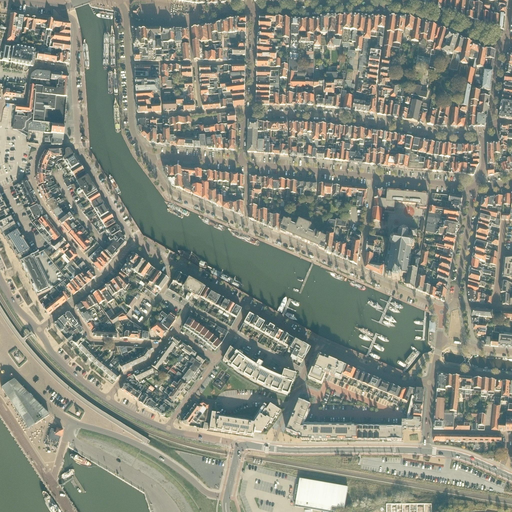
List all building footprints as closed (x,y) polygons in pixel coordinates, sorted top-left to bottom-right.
[(467,18),(474,21),(475,4),(476,1),(475,0),(468,0),(468,3),(467,18)] [(498,4),(495,3),(494,11),(494,13),(495,13),(500,13),(500,8),(506,9),(507,5),(498,4)] [(475,4),(474,21),(481,24),(483,5),(475,4)] [(19,44),(19,42),(21,36),(21,32),(23,17),(17,16),(11,15),(9,28),(8,35),(7,41),(14,42),(14,43),(19,44)] [(26,30),(29,30),(31,18),(24,17),(23,29),(22,29),(22,34),(26,34),(26,30)] [(260,22),(259,28),(271,29),(276,29),(276,23),(266,23),(267,17),(262,17),(260,17),(260,22)] [(336,17),(329,18),(328,33),(327,48),(334,49),(334,48),(334,40),(334,36),(330,36),(330,33),(335,33),(336,17)] [(343,29),(344,17),(336,17),(335,33),(335,36),(342,37),(343,29)] [(352,17),(345,17),(343,30),(350,31),(352,17)] [(359,17),(352,17),(350,31),(356,32),(354,32),(353,34),(352,43),(356,43),(357,37),(357,34),(359,17)] [(361,37),(357,37),(356,43),(355,51),(361,52),(362,52),(363,40),(365,17),(359,17),(357,34),(361,34),(361,37)] [(362,73),(363,69),(366,70),(366,68),(367,61),(368,56),(369,51),(370,41),(371,41),(371,37),(371,34),(373,17),(365,17),(363,40),(362,52),(361,52),(358,72),(362,73)] [(379,24),(379,18),(373,17),(371,34),(371,37),(378,38),(377,47),(380,47),(382,47),(383,38),(384,34),(378,34),(379,29),(378,29),(378,27),(379,24)] [(29,30),(29,31),(35,32),(34,35),(40,36),(38,42),(43,43),(45,35),(45,32),(35,30),(36,25),(37,19),(31,18),(29,30)] [(281,41),(281,46),(289,46),(290,19),(284,18),(282,38),(281,41)] [(321,25),(321,19),(315,20),(314,47),(321,47),(321,27),(321,44),(327,44),(327,35),(328,31),(329,18),(322,19),(321,25)] [(384,28),(386,18),(380,18),(379,23),(378,27),(378,29),(379,29),(378,34),(384,34),(384,28)] [(390,18),(382,66),(389,67),(390,63),(390,60),(392,52),(397,18),(390,18)] [(404,34),(406,18),(397,18),(392,52),(398,52),(398,49),(399,49),(400,45),(401,45),(403,34),(404,34)] [(415,20),(407,18),(406,30),(403,45),(406,46),(407,37),(409,36),(409,34),(408,32),(408,31),(413,32),(415,20)] [(46,29),(47,20),(37,19),(36,25),(40,26),(40,28),(46,29)] [(239,19),(233,20),(228,21),(229,50),(233,50),(246,50),(246,44),(246,34),(239,34),(239,28),(239,24),(239,19)] [(52,32),(54,21),(48,20),(46,31),(43,46),(45,47),(49,48),(50,41),(51,37),(52,32)] [(299,20),(292,20),(292,26),(291,36),(291,42),(290,49),(290,58),(289,65),(289,72),(297,72),(298,68),(298,63),(298,59),(299,58),(299,43),(300,20),(299,20)] [(314,52),(314,38),(311,38),(311,37),(310,35),(307,35),(306,35),(306,20),(300,20),(299,43),(307,44),(307,52),(311,52),(314,52)] [(419,42),(422,22),(415,20),(413,32),(411,41),(419,42)] [(62,22),(54,21),(52,32),(55,33),(56,28),(61,29),(62,22)] [(228,21),(221,23),(222,43),(219,43),(219,46),(216,46),(216,50),(223,50),(225,50),(227,50),(229,50),(228,21)] [(60,34),(70,35),(70,23),(62,22),(61,29),(60,34)] [(430,25),(423,22),(419,45),(416,68),(428,70),(429,68),(430,59),(424,58),(424,55),(425,53),(425,54),(426,48),(428,38),(430,25)] [(437,27),(431,25),(429,39),(428,43),(427,48),(426,48),(425,54),(425,53),(424,55),(424,58),(430,59),(431,55),(431,52),(434,44),(437,27)] [(209,47),(208,37),(206,27),(199,28),(201,47),(205,47),(209,47)] [(439,36),(441,29),(437,27),(434,44),(431,52),(435,53),(436,51),(435,51),(437,45),(439,36)] [(199,28),(192,29),(194,61),(200,61),(200,53),(200,48),(201,47),(199,28)] [(443,46),(445,40),(447,32),(441,29),(439,36),(437,45),(435,51),(436,51),(435,53),(431,52),(431,55),(430,59),(429,68),(438,70),(441,52),(443,46)] [(142,61),(149,61),(148,45),(145,45),(142,46),(141,30),(133,30),(134,46),(135,54),(142,54),(142,61)] [(147,30),(148,41),(148,45),(149,61),(156,61),(163,61),(162,42),(161,30),(147,30)] [(162,42),(163,61),(169,61),(168,52),(170,52),(176,52),(176,51),(175,30),(174,30),(161,30),(162,42)] [(183,50),(183,45),(181,30),(176,30),(175,30),(176,51),(183,50)] [(183,45),(189,45),(188,30),(181,30),(183,45)] [(447,32),(445,40),(448,41),(447,45),(446,45),(443,46),(441,52),(453,55),(459,37),(448,32),(447,32)] [(51,37),(50,41),(54,41),(70,43),(70,36),(70,35),(60,34),(55,34),(54,38),(51,37)] [(464,40),(459,37),(453,55),(451,62),(452,62),(450,70),(458,71),(464,40)] [(258,39),(258,45),(269,46),(272,46),(274,48),(280,48),(281,48),(281,46),(281,41),(258,39)] [(49,48),(51,48),(54,49),(61,51),(64,51),(70,51),(70,43),(54,41),(50,41),(49,48)] [(461,104),(461,107),(460,110),(460,111),(461,111),(461,114),(466,115),(466,113),(467,108),(468,104),(471,85),(474,75),(476,64),(480,47),(465,41),(460,64),(466,65),(466,67),(465,67),(462,87),(464,87),(461,103),(461,104)] [(12,50),(10,50),(1,48),(0,56),(0,61),(33,67),(36,54),(34,54),(35,51),(13,46),(12,50)] [(45,49),(45,47),(43,46),(41,46),(40,53),(38,53),(37,59),(43,60),(45,54),(45,49)] [(481,48),(477,67),(484,69),(485,66),(487,49),(481,48)] [(487,49),(485,66),(484,71),(493,72),(494,60),(495,51),(487,49)] [(229,61),(234,61),(234,56),(245,56),(246,51),(233,50),(229,50),(229,61)] [(379,53),(380,50),(378,50),(375,50),(374,52),(371,51),(369,51),(368,56),(378,58),(379,53)] [(170,53),(170,52),(168,52),(169,61),(177,61),(176,58),(176,53),(170,53)] [(271,59),(257,59),(257,67),(269,67),(269,62),(273,62),(276,62),(276,67),(281,67),(281,62),(281,59),(280,59),(277,59),(271,59)] [(378,62),(367,61),(366,68),(369,68),(379,69),(379,67),(377,67),(378,62)] [(381,73),(388,74),(389,72),(390,72),(391,71),(392,68),(393,68),(394,64),(390,63),(389,67),(382,67),(381,71),(381,73)] [(136,73),(145,73),(145,66),(140,66),(140,65),(135,65),(136,73)] [(229,66),(228,66),(224,66),(224,71),(220,71),(220,66),(217,67),(212,67),(212,72),(217,72),(217,71),(220,71),(220,74),(228,73),(245,73),(245,66),(243,66),(243,65),(242,65),(242,66),(236,66),(235,66),(231,66),(230,66),(229,66)] [(335,70),(332,70),(332,67),(327,66),(326,81),(325,81),(325,83),(334,83),(334,81),(337,81),(337,74),(338,71),(335,70)] [(289,76),(288,87),(287,88),(290,88),(294,89),(297,89),(297,94),(296,105),(302,105),(303,88),(305,88),(305,85),(314,88),(314,82),(313,82),(313,69),(298,68),(297,72),(289,72),(289,76)] [(491,92),(493,72),(484,71),(481,90),(491,92)] [(57,86),(57,89),(60,89),(61,87),(63,87),(64,85),(68,86),(68,82),(69,75),(52,73),(51,80),(58,81),(58,87),(57,86)] [(377,85),(378,75),(366,73),(365,77),(368,78),(368,79),(372,80),(371,84),(377,85)] [(391,83),(393,83),(393,80),(391,79),(391,74),(388,74),(381,73),(381,74),(381,78),(386,79),(386,80),(386,82),(391,83)] [(163,86),(166,86),(166,89),(172,88),(172,82),(169,82),(169,78),(162,78),(163,86)] [(245,85),(245,79),(233,81),(233,84),(231,85),(231,83),(220,84),(221,88),(222,88),(245,85)] [(391,83),(386,82),(386,80),(380,79),(380,86),(380,87),(382,87),(387,88),(388,84),(391,84),(391,83)] [(160,80),(135,80),(135,93),(154,92),(154,99),(161,98),(160,80)] [(334,104),(333,108),(340,109),(341,96),(342,89),(344,82),(337,81),(334,81),(334,83),(334,94),(328,94),(328,97),(328,101),(325,101),(325,107),(328,108),(333,108),(333,104),(334,104)] [(343,92),(341,109),(350,110),(354,92),(350,92),(352,82),(346,82),(345,81),(344,91),(347,91),(346,92),(343,92)] [(334,83),(325,83),(324,83),(324,86),(324,94),(326,94),(326,97),(328,97),(328,94),(334,94),(334,83)] [(372,97),(376,97),(376,91),(377,86),(370,85),(364,84),(363,86),(363,90),(369,91),(368,96),(372,97)] [(68,86),(64,85),(63,87),(61,87),(60,89),(57,89),(43,87),(36,86),(35,93),(34,113),(32,113),(27,112),(27,113),(27,118),(25,117),(21,117),(17,116),(15,116),(14,116),(12,130),(16,131),(27,138),(28,132),(44,133),(45,124),(64,126),(66,98),(67,98),(67,90),(68,86)] [(233,92),(245,91),(245,85),(222,88),(223,93),(230,93),(230,91),(233,91),(233,92)] [(390,98),(395,98),(394,103),(394,107),(392,117),(398,119),(401,100),(403,98),(402,97),(397,97),(399,86),(392,85),(392,88),(387,88),(382,87),(380,87),(379,91),(385,92),(385,94),(391,94),(390,96),(390,98)] [(406,99),(411,100),(409,105),(406,120),(418,123),(423,98),(426,99),(427,93),(421,92),(422,87),(413,85),(412,93),(403,91),(402,97),(405,98),(406,99)] [(473,87),(472,90),(472,95),(471,101),(478,102),(479,102),(479,97),(480,96),(480,92),(480,90),(481,88),(473,87)] [(478,115),(487,116),(488,107),(490,97),(491,92),(481,90),(480,90),(480,92),(480,96),(481,96),(480,103),(478,115)] [(379,97),(379,99),(379,103),(384,104),(385,98),(390,98),(390,96),(391,94),(385,94),(385,92),(379,91),(379,97)] [(219,101),(220,101),(245,98),(245,92),(231,93),(218,94),(219,101)] [(273,106),(279,106),(279,94),(274,94),(273,96),(271,95),(271,98),(273,98),(273,101),(270,100),(270,101),(256,100),(256,107),(262,107),(262,106),(273,106)] [(287,106),(292,105),(296,105),(297,94),(293,94),(287,94),(287,106)] [(317,97),(316,107),(325,107),(325,101),(322,101),(323,94),(319,94),(319,97),(317,97)] [(220,101),(219,101),(215,101),(215,103),(209,104),(208,95),(202,96),(203,110),(221,109),(220,101)] [(161,98),(154,99),(137,100),(137,106),(152,106),(157,105),(157,102),(161,102),(161,98)] [(245,99),(245,98),(220,101),(221,109),(229,108),(228,104),(233,104),(234,107),(244,106),(245,99)] [(438,112),(439,106),(438,106),(439,101),(432,100),(430,111),(428,118),(427,125),(434,126),(437,112),(438,112)] [(187,105),(184,105),(184,111),(195,111),(194,102),(192,102),(192,101),(190,101),(190,102),(187,102),(187,105)] [(500,119),(511,120),(511,103),(502,101),(502,102),(500,119)] [(441,127),(447,127),(451,102),(447,102),(446,107),(443,107),(439,106),(438,112),(437,112),(434,126),(441,127)] [(152,113),(152,106),(137,106),(138,114),(152,113)] [(402,109),(402,114),(400,119),(406,120),(408,110),(409,108),(406,107),(405,108),(405,110),(402,109)] [(477,108),(471,107),(471,108),(469,127),(475,127),(476,119),(477,108)] [(461,114),(461,111),(460,111),(460,110),(453,109),(451,127),(457,127),(458,116),(460,116),(461,114)] [(418,123),(424,124),(427,111),(422,110),(422,113),(420,112),(418,123)] [(228,122),(236,121),(235,113),(217,115),(218,123),(222,123),(221,118),(228,117),(228,122)] [(487,116),(478,115),(477,120),(476,119),(475,127),(477,127),(485,127),(486,125),(487,116)] [(458,116),(457,127),(464,127),(465,117),(460,116),(458,116)] [(177,131),(177,132),(181,132),(181,125),(186,124),(186,118),(176,119),(176,124),(177,131)] [(138,127),(147,127),(147,126),(146,120),(146,119),(138,119),(138,127)] [(151,120),(148,120),(146,120),(147,126),(151,126),(151,127),(153,128),(153,126),(157,126),(157,125),(157,119),(151,120)] [(252,122),(249,122),(248,131),(258,131),(258,122),(256,122),(256,121),(252,121),(252,122)] [(230,132),(236,132),(235,123),(227,124),(228,131),(230,131),(230,132)] [(279,123),(270,123),(270,131),(279,131),(279,123)] [(288,130),(287,123),(279,123),(279,131),(279,132),(283,132),(283,136),(288,136),(287,130),(288,130)] [(297,123),(289,123),(290,138),(295,138),(295,133),(298,133),(297,123)] [(45,124),(44,133),(49,134),(53,134),(62,135),(63,136),(65,126),(64,126),(45,124)] [(196,134),(197,134),(199,133),(201,148),(207,149),(205,127),(204,125),(195,126),(196,134)] [(511,130),(511,126),(509,126),(501,126),(500,131),(508,132),(508,135),(511,134),(511,132),(510,132),(510,130),(511,130)] [(213,149),(212,138),(211,138),(210,133),(211,133),(210,127),(205,127),(207,149),(213,149)] [(343,162),(348,162),(348,160),(349,160),(350,151),(350,146),(352,128),(347,128),(346,137),(346,139),(345,144),(344,153),(343,162)] [(364,135),(365,130),(358,129),(356,142),(356,145),(364,146),(365,135),(364,135)] [(143,132),(141,135),(150,143),(151,134),(147,131),(144,130),(143,132)] [(258,131),(248,131),(248,153),(257,153),(258,143),(258,131)] [(199,133),(197,134),(197,137),(194,137),(194,136),(194,134),(192,134),(192,138),(193,139),(194,148),(200,148),(201,148),(199,133)] [(398,142),(399,136),(392,134),(391,142),(390,145),(393,145),(393,141),(398,142)] [(404,145),(405,137),(399,136),(398,146),(398,148),(400,148),(399,153),(397,153),(396,157),(405,159),(406,154),(405,153),(406,150),(404,150),(405,145),(404,145)] [(177,146),(185,147),(185,138),(177,137),(177,146)] [(185,138),(185,147),(194,148),(193,139),(192,138),(185,138)] [(290,156),(297,157),(297,147),(294,147),(294,145),(293,145),(293,139),(290,138),(288,138),(289,147),(290,156)] [(409,159),(413,139),(406,138),(405,145),(404,150),(406,150),(405,153),(406,154),(405,159),(409,159)] [(414,154),(414,156),(418,156),(418,153),(419,153),(421,141),(414,139),(411,154),(414,154)] [(276,144),(276,141),(270,141),(270,146),(271,146),(270,154),(280,155),(280,145),(277,143),(276,144)] [(284,146),(284,143),(284,141),(280,141),(280,145),(280,155),(289,156),(288,146),(284,146)] [(429,142),(421,141),(419,153),(418,153),(418,156),(417,158),(425,159),(425,158),(426,155),(429,142)] [(433,156),(435,143),(429,142),(426,155),(431,156),(431,158),(432,158),(433,156)] [(305,151),(305,157),(312,158),(312,148),(308,147),(308,148),(307,148),(307,146),(306,146),(306,144),(304,144),(303,146),(304,146),(304,150),(305,151)] [(446,145),(441,144),(439,157),(435,156),(435,161),(438,162),(444,163),(444,158),(445,158),(446,145)] [(363,164),(370,165),(371,156),(371,151),(372,151),(372,148),(367,148),(367,155),(363,155),(363,164)] [(73,156),(69,149),(65,149),(65,157),(63,159),(64,162),(73,156)] [(42,155),(50,159),(51,157),(54,160),(55,158),(56,158),(45,150),(45,151),(42,155)] [(395,167),(396,157),(397,153),(397,152),(396,156),(390,155),(389,155),(388,167),(395,167)] [(360,153),(360,156),(359,153),(356,153),(356,154),(355,163),(363,164),(363,155),(364,153),(360,153)] [(411,154),(408,169),(423,170),(424,165),(425,159),(417,158),(418,156),(414,156),(414,154),(411,154)] [(49,161),(50,159),(42,155),(40,159),(40,160),(53,165),(54,163),(53,163),(49,161)] [(73,156),(64,162),(67,167),(77,161),(74,155),(73,156)] [(401,168),(407,170),(409,159),(405,159),(396,157),(395,167),(401,168)] [(430,171),(432,160),(432,159),(429,159),(425,158),(425,159),(424,165),(423,170),(430,171)] [(501,165),(503,172),(510,171),(506,159),(506,158),(503,158),(504,164),(501,165)] [(476,169),(479,164),(473,164),(473,163),(471,163),(470,160),(468,160),(468,168),(469,168),(469,169),(476,169)] [(77,161),(67,167),(70,172),(80,166),(77,161)] [(80,166),(70,172),(74,177),(83,171),(80,166)] [(175,168),(175,177),(175,178),(183,178),(183,176),(182,169),(175,168)] [(83,171),(74,177),(77,182),(87,176),(83,171)] [(87,176),(77,182),(76,183),(80,190),(76,193),(78,195),(82,192),(86,200),(87,199),(97,193),(87,176)] [(183,176),(183,178),(184,191),(193,195),(193,187),(191,186),(190,176),(189,176),(183,176)] [(176,188),(175,178),(175,177),(173,177),(173,178),(168,179),(172,186),(173,187),(176,188)] [(184,191),(183,178),(175,178),(176,188),(184,191)] [(21,191),(29,188),(26,182),(18,186),(21,191)] [(41,192),(48,189),(47,187),(52,185),(51,183),(39,188),(41,192)] [(202,199),(202,183),(196,183),(196,187),(193,187),(193,195),(202,199)] [(333,191),(332,199),(334,199),(334,197),(337,198),(337,200),(338,200),(338,199),(339,198),(340,186),(334,186),(333,191)] [(43,197),(50,193),(49,191),(54,189),(53,187),(48,189),(41,192),(43,197)] [(351,196),(356,197),(358,197),(358,188),(347,187),(346,194),(346,197),(349,197),(351,197),(351,196)] [(31,193),(29,188),(21,191),(23,197),(31,193)] [(358,188),(358,197),(358,198),(366,199),(367,194),(367,189),(363,188),(358,188)] [(427,209),(429,196),(382,191),(382,190),(376,189),(371,221),(373,222),(372,224),(379,225),(379,222),(380,223),(380,222),(388,223),(388,213),(394,214),(395,203),(417,205),(417,210),(417,208),(427,209)] [(50,193),(43,197),(45,202),(53,198),(51,196),(57,193),(56,190),(52,192),(50,193)] [(258,195),(250,192),(250,197),(250,201),(249,201),(249,207),(250,207),(250,206),(253,206),(254,206),(254,198),(258,198),(258,195)] [(34,198),(31,193),(23,197),(26,202),(34,198)] [(97,193),(87,199),(90,205),(100,199),(97,193)] [(7,215),(9,214),(0,195),(0,227),(1,227),(2,229),(0,230),(2,234),(15,227),(11,218),(9,220),(7,215)] [(511,200),(511,195),(504,196),(504,197),(503,205),(509,206),(509,208),(511,208),(511,206),(510,205),(511,200)] [(452,203),(461,204),(462,204),(463,198),(450,196),(449,199),(442,198),(442,202),(449,203),(452,203)] [(494,203),(494,209),(496,209),(501,210),(503,197),(495,198),(494,203)] [(29,208),(37,204),(34,198),(26,202),(29,208)] [(356,207),(359,207),(365,208),(366,199),(358,198),(357,198),(356,207)] [(494,198),(489,198),(488,209),(487,210),(496,212),(496,209),(494,209),(494,203),(493,203),(494,198)] [(46,203),(49,208),(56,203),(60,201),(59,199),(55,201),(54,199),(46,203)] [(100,199),(90,205),(93,210),(103,204),(100,199)] [(60,201),(56,203),(49,208),(52,212),(59,208),(58,205),(63,202),(62,200),(60,201)] [(32,214),(40,209),(37,204),(29,208),(32,214)] [(103,204),(93,210),(97,215),(107,209),(103,204)] [(250,206),(250,207),(250,216),(249,219),(255,221),(255,214),(257,214),(258,210),(257,210),(258,206),(254,206),(253,206),(250,206)] [(450,211),(450,209),(445,208),(435,207),(435,208),(430,207),(429,214),(434,215),(439,215),(440,215),(442,216),(450,217),(454,218),(459,218),(460,212),(457,212),(452,211),(450,211)] [(62,212),(66,210),(65,209),(62,211),(59,208),(52,212),(55,217),(62,212)] [(487,210),(488,209),(481,208),(480,214),(491,217),(491,218),(500,220),(501,210),(496,209),(496,212),(487,210)] [(44,215),(40,209),(32,214),(34,220),(44,215)] [(107,209),(97,215),(100,220),(110,214),(107,209)] [(281,209),(281,211),(280,230),(280,232),(286,235),(287,233),(293,236),(293,237),(295,238),(295,237),(302,240),(302,241),(304,242),(304,241),(319,247),(319,249),(325,251),(326,245),(327,238),(326,238),(319,234),(319,233),(316,232),(315,233),(314,232),(313,235),(309,233),(312,225),(299,220),(296,227),(291,225),(292,223),(292,221),(289,220),(288,221),(285,220),(285,218),(287,218),(287,217),(288,217),(288,213),(287,213),(287,209),(281,209)] [(62,212),(55,217),(58,222),(65,217),(69,214),(68,212),(67,210),(66,210),(62,212)] [(69,214),(65,217),(58,222),(61,226),(69,220),(70,221),(73,218),(70,214),(69,214)] [(110,214),(100,220),(103,225),(113,219),(110,214)] [(456,238),(458,225),(446,223),(441,222),(442,219),(442,216),(429,214),(426,230),(426,233),(442,236),(443,235),(456,238)] [(500,229),(500,227),(500,220),(491,218),(491,217),(480,214),(478,227),(488,230),(489,227),(491,227),(495,228),(500,229)] [(38,228),(47,220),(44,216),(38,221),(37,220),(33,223),(34,224),(38,222),(40,224),(37,226),(38,228)] [(458,225),(459,218),(454,218),(450,217),(442,216),(442,219),(445,219),(445,218),(447,219),(446,223),(458,225)] [(113,219),(103,225),(106,231),(116,225),(113,219)] [(44,230),(51,225),(47,220),(38,228),(40,229),(42,227),(44,230)] [(61,226),(64,230),(72,224),(70,221),(69,220),(61,226)] [(335,229),(335,226),(336,221),(329,220),(328,223),(328,226),(327,229),(328,229),(326,233),(327,234),(326,238),(327,238),(326,245),(325,251),(328,253),(332,254),(333,243),(334,237),(335,229)] [(72,224),(64,230),(68,234),(72,230),(76,227),(73,224),(72,224)] [(42,236),(43,237),(45,236),(48,234),(54,229),(51,225),(44,230),(46,232),(42,236)] [(113,258),(123,247),(126,243),(121,234),(121,233),(116,225),(106,231),(105,231),(110,238),(108,239),(110,242),(112,241),(112,242),(106,250),(104,252),(112,260),(113,258)] [(337,226),(335,226),(333,243),(334,243),(332,254),(338,257),(340,243),(335,243),(336,239),(337,239),(338,239),(339,230),(336,229),(337,226)] [(393,226),(391,233),(390,239),(390,242),(392,245),(388,266),(386,265),(385,271),(387,271),(387,272),(388,272),(387,272),(386,273),(387,273),(387,275),(386,275),(386,276),(387,276),(388,277),(387,278),(388,278),(390,278),(391,279),(392,278),(391,278),(393,277),(393,279),(392,279),(392,280),(393,280),(392,280),(393,280),(399,281),(400,281),(401,280),(400,280),(400,277),(402,277),(403,276),(403,275),(402,274),(406,275),(407,275),(407,279),(405,279),(403,281),(404,284),(406,285),(406,286),(414,290),(420,259),(414,259),(413,265),(409,264),(412,248),(414,246),(415,242),(412,239),(413,236),(416,237),(417,230),(410,229),(410,230),(409,234),(408,232),(407,230),(406,229),(403,229),(400,230),(399,232),(399,230),(399,227),(393,226)] [(15,227),(2,234),(3,235),(4,234),(6,238),(5,239),(8,244),(10,243),(12,247),(11,248),(12,249),(13,248),(15,252),(14,253),(17,258),(18,257),(21,261),(20,262),(33,256),(15,227)] [(68,235),(72,239),(83,229),(81,227),(80,228),(77,230),(78,231),(77,232),(75,230),(74,230),(68,235)] [(496,239),(499,240),(499,237),(499,233),(495,232),(489,231),(488,230),(478,227),(477,234),(487,237),(489,232),(490,233),(490,234),(497,236),(496,239)] [(47,241),(57,233),(54,229),(48,234),(49,236),(47,238),(45,236),(43,237),(47,241)] [(76,243),(82,238),(80,236),(82,234),(82,235),(85,233),(84,232),(85,231),(83,229),(72,239),(76,243)] [(351,234),(348,233),(348,235),(360,241),(361,236),(352,232),(351,234)] [(61,237),(57,233),(47,241),(49,244),(50,243),(50,242),(52,240),(54,242),(61,237)] [(498,246),(499,240),(496,239),(493,238),(492,243),(486,241),(487,237),(477,234),(476,240),(498,246)] [(84,241),(82,238),(76,243),(80,248),(90,239),(91,238),(89,236),(85,238),(86,239),(84,241)] [(347,238),(347,245),(350,246),(349,252),(346,252),(345,260),(350,262),(354,239),(348,236),(347,238)] [(438,238),(437,241),(454,245),(456,239),(444,236),(443,240),(441,239),(441,238),(438,238)] [(56,251),(65,242),(61,238),(51,246),(56,251)] [(344,260),(345,260),(346,252),(347,245),(347,238),(344,238),(344,244),(340,243),(338,257),(344,260)] [(90,239),(80,248),(83,252),(85,253),(90,248),(89,247),(87,244),(89,243),(90,243),(92,241),(90,240),(90,239)] [(354,239),(350,262),(357,265),(360,242),(354,239)] [(493,252),(492,258),(497,260),(498,253),(498,246),(476,240),(475,247),(486,250),(487,247),(494,249),(493,252)] [(56,255),(56,254),(60,251),(62,254),(70,247),(66,243),(55,253),(56,255)] [(440,243),(440,245),(437,244),(437,245),(435,244),(434,247),(437,247),(438,248),(453,252),(454,246),(446,244),(440,243)] [(491,258),(492,258),(493,252),(486,250),(475,247),(474,252),(483,255),(485,255),(485,253),(489,255),(492,255),(491,258)] [(107,264),(112,260),(104,252),(100,248),(96,251),(98,253),(100,251),(101,253),(102,255),(100,256),(107,264)] [(453,252),(438,248),(438,250),(444,252),(443,256),(452,259),(453,252)] [(69,262),(77,256),(71,249),(64,255),(66,257),(66,258),(69,262)] [(374,255),(367,254),(365,268),(383,276),(385,262),(382,262),(382,266),(378,265),(380,252),(376,251),(376,252),(374,252),(374,255)] [(96,260),(104,268),(107,264),(100,256),(96,252),(95,254),(98,257),(99,258),(97,260),(96,260)] [(490,261),(491,258),(487,257),(473,253),(473,259),(486,263),(486,259),(490,260),(490,261)] [(128,262),(134,266),(139,259),(133,255),(132,254),(126,261),(128,262)] [(452,259),(443,256),(437,254),(436,258),(439,258),(440,256),(442,257),(440,261),(451,265),(452,259)] [(96,260),(97,260),(92,255),(90,257),(93,260),(95,263),(94,264),(100,272),(104,268),(96,260)] [(37,263),(36,263),(35,261),(33,256),(20,262),(23,268),(23,269),(37,297),(50,291),(40,270),(41,270),(39,264),(38,264),(38,263),(37,263)] [(497,260),(492,258),(491,258),(490,261),(490,262),(490,265),(489,264),(488,267),(492,268),(492,267),(496,268),(496,266),(497,260)] [(139,259),(134,266),(131,271),(133,272),(137,275),(137,274),(145,263),(139,259)] [(472,260),(471,268),(478,270),(480,263),(481,264),(481,265),(485,266),(488,267),(489,264),(488,264),(485,263),(480,262),(479,261),(479,262),(472,260)] [(131,271),(134,266),(128,262),(121,272),(129,277),(133,272),(131,271)] [(450,271),(451,265),(441,262),(439,267),(450,271)] [(145,263),(137,274),(143,278),(145,275),(151,267),(145,263)] [(86,285),(78,275),(68,264),(65,267),(75,279),(74,279),(82,288),(86,285)] [(82,272),(78,275),(86,285),(91,281),(82,271),(83,271),(83,270),(83,269),(83,268),(82,269),(79,266),(78,267),(79,267),(78,268),(82,272)] [(84,271),(83,271),(82,271),(91,281),(96,277),(90,271),(88,272),(87,271),(89,269),(87,267),(84,271)] [(151,267),(145,275),(149,277),(147,279),(149,281),(150,279),(156,271),(151,267)] [(438,271),(435,269),(433,272),(434,273),(449,279),(450,272),(439,268),(438,271)] [(478,270),(471,268),(470,273),(483,277),(484,274),(488,275),(491,276),(491,277),(495,278),(496,273),(484,271),(478,270)] [(423,293),(425,277),(421,277),(422,270),(420,269),(418,276),(416,290),(423,293)] [(129,277),(121,272),(118,277),(123,281),(128,284),(128,283),(126,281),(129,277)] [(145,289),(151,293),(162,276),(157,272),(151,279),(145,289)] [(173,282),(177,285),(182,276),(178,273),(168,289),(173,282)] [(436,280),(448,285),(449,279),(434,273),(433,275),(438,277),(437,280),(436,280)] [(483,277),(470,273),(469,279),(479,282),(480,280),(485,281),(489,281),(489,278),(483,277)] [(67,277),(71,283),(78,292),(82,288),(74,279),(72,281),(68,276),(67,277)] [(168,280),(162,276),(151,293),(150,293),(156,297),(159,293),(158,292),(159,290),(160,291),(168,280)] [(177,285),(182,288),(187,279),(182,276),(177,285)] [(129,284),(128,284),(123,281),(118,277),(116,278),(116,279),(118,281),(124,290),(129,284)] [(425,277),(423,293),(429,296),(431,288),(432,279),(425,277)] [(117,293),(118,292),(122,289),(117,282),(118,281),(116,279),(110,283),(117,293)] [(199,299),(200,298),(205,289),(187,279),(182,288),(186,290),(185,291),(189,294),(185,299),(188,301),(191,295),(199,299)] [(479,282),(469,279),(468,284),(478,287),(478,286),(480,286),(480,287),(485,289),(486,284),(479,282)] [(437,291),(440,292),(441,289),(447,291),(448,285),(436,280),(436,281),(438,282),(436,287),(437,287),(435,290),(437,291)] [(62,286),(64,289),(65,291),(68,289),(73,295),(78,292),(71,283),(67,287),(63,282),(60,284),(62,286)] [(117,293),(110,283),(105,286),(112,297),(116,294),(117,296),(119,295),(118,295),(119,294),(118,292),(117,293)] [(61,295),(66,301),(70,298),(65,291),(66,291),(65,291),(64,289),(62,291),(60,288),(62,287),(61,286),(62,286),(60,284),(56,288),(61,295)] [(468,290),(474,292),(476,293),(481,294),(484,295),(485,293),(482,292),(483,292),(478,291),(479,287),(478,287),(468,284),(468,290)] [(98,291),(107,304),(113,300),(108,292),(106,290),(104,287),(98,291)] [(61,305),(66,301),(61,295),(58,297),(58,296),(53,289),(51,291),(51,292),(61,305)] [(200,298),(205,301),(210,292),(205,289),(200,298)] [(437,291),(436,299),(439,300),(445,303),(447,291),(441,289),(440,292),(440,294),(437,294),(437,291)] [(107,304),(98,291),(93,295),(99,305),(101,303),(104,307),(107,305),(107,304)] [(55,300),(52,302),(57,308),(61,305),(51,292),(49,294),(53,300),(54,299),(55,300)] [(205,301),(210,303),(215,295),(210,292),(205,301)] [(47,295),(43,299),(53,312),(57,308),(52,302),(50,304),(49,303),(50,302),(47,299),(49,298),(47,295)] [(125,304),(129,307),(135,298),(131,295),(125,304)] [(210,303),(215,306),(220,298),(215,295),(210,303)] [(92,307),(93,308),(92,307),(95,305),(99,311),(100,312),(102,311),(92,296),(87,299),(92,307)] [(215,306),(219,309),(224,300),(220,298),(215,306)] [(43,299),(41,300),(39,302),(41,305),(49,315),(53,312),(43,299)] [(87,299),(81,303),(84,308),(86,311),(87,311),(89,309),(90,311),(93,309),(92,308),(93,308),(92,307),(87,299)] [(219,309),(224,312),(229,303),(224,300),(219,309)] [(81,310),(84,308),(81,303),(75,306),(75,308),(80,315),(83,313),(81,310)] [(224,312),(230,315),(235,306),(229,303),(224,312)] [(241,310),(235,306),(230,315),(236,318),(231,327),(241,310)] [(110,320),(112,318),(115,316),(110,310),(105,313),(110,320)] [(471,310),(472,317),(486,318),(492,319),(492,312),(476,310),(474,310),(473,310),(471,310)] [(91,317),(93,316),(95,314),(93,312),(92,313),(92,312),(89,314),(87,311),(86,311),(83,313),(80,315),(83,320),(90,315),(91,317)] [(167,314),(167,315),(175,320),(177,317),(169,311),(168,312),(167,314)] [(73,319),(74,318),(69,312),(63,316),(68,322),(72,318),(73,319)] [(122,312),(115,316),(118,321),(118,322),(119,322),(127,320),(126,316),(124,314),(122,312)] [(509,313),(501,312),(501,320),(505,320),(505,318),(511,318),(511,321),(511,313),(509,313)] [(158,317),(171,327),(176,321),(175,320),(167,315),(166,316),(162,313),(158,317)] [(248,326),(253,317),(249,314),(239,332),(244,323),(248,326)] [(83,320),(86,325),(92,321),(93,320),(92,317),(93,316),(91,317),(90,315),(83,320)] [(118,322),(118,321),(115,316),(109,320),(113,325),(118,322)] [(70,335),(71,334),(70,333),(70,332),(65,327),(65,326),(66,326),(65,325),(67,323),(62,317),(58,321),(66,330),(69,333),(70,335)] [(167,332),(171,327),(158,317),(157,322),(157,323),(167,332)] [(183,328),(188,330),(193,323),(194,320),(189,317),(183,328)] [(253,317),(248,326),(253,329),(258,320),(253,317)] [(72,318),(68,322),(75,331),(80,327),(79,325),(74,318),(73,319),(72,318)] [(264,323),(258,320),(253,329),(259,332),(264,323)] [(66,330),(58,321),(55,323),(54,323),(54,326),(61,334),(63,332),(66,335),(69,333),(66,330)] [(92,321),(86,325),(91,331),(99,326),(96,322),(94,324),(92,321)] [(120,338),(128,339),(129,332),(125,332),(119,322),(113,325),(116,330),(119,328),(122,334),(120,335),(120,338)] [(167,332),(157,323),(151,330),(162,339),(167,332)] [(193,323),(188,330),(188,331),(193,333),(198,326),(193,323)] [(264,323),(259,332),(264,335),(269,326),(264,323)] [(134,331),(134,333),(129,332),(128,339),(139,340),(140,331),(141,332),(141,330),(134,324),(134,331)] [(487,325),(485,325),(473,324),(474,330),(477,330),(477,335),(486,336),(487,325)] [(203,329),(198,326),(193,333),(193,334),(197,337),(203,329)] [(269,326),(264,335),(269,337),(274,329),(269,326)] [(71,334),(70,335),(71,335),(71,336),(74,334),(73,334),(74,334),(76,338),(78,336),(83,332),(80,327),(75,331),(74,332),(71,334)] [(207,333),(203,329),(197,337),(198,337),(202,340),(207,333)] [(274,329),(269,337),(274,340),(279,331),(274,329)] [(279,331),(274,340),(278,343),(283,334),(279,331)] [(141,340),(149,341),(149,335),(149,333),(142,332),(141,340)] [(217,340),(216,340),(210,347),(214,351),(215,351),(221,344),(228,332),(221,344),(217,340)] [(207,333),(202,340),(206,343),(212,336),(207,333)] [(283,334),(278,343),(283,346),(288,337),(283,334)] [(73,343),(78,347),(85,340),(84,339),(82,340),(78,336),(76,338),(72,341),(73,343)] [(216,340),(212,336),(206,343),(206,344),(210,347),(216,340)] [(170,341),(179,348),(180,347),(177,345),(180,341),(174,337),(170,341)] [(289,349),(294,340),(288,337),(283,346),(289,349)] [(88,344),(88,343),(85,340),(78,347),(85,354),(89,350),(89,349),(92,346),(90,346),(89,345),(87,347),(84,344),(84,343),(87,346),(88,344)] [(294,340),(289,349),(288,351),(292,353),(290,358),(295,361),(296,359),(301,363),(299,367),(309,349),(294,340)] [(178,349),(179,348),(170,341),(166,347),(175,353),(176,351),(174,350),(173,349),(175,347),(178,349)] [(186,353),(190,348),(182,343),(180,346),(183,348),(182,350),(186,353)] [(85,354),(89,359),(94,354),(91,351),(93,348),(93,346),(92,346),(89,349),(89,350),(85,354)] [(173,355),(175,353),(166,347),(163,351),(169,356),(170,355),(169,355),(171,352),(172,353),(172,354),(173,355)] [(152,349),(146,348),(142,354),(141,355),(146,361),(153,351),(152,349)] [(194,357),(197,354),(190,348),(186,353),(191,357),(193,359),(194,357)] [(235,354),(236,353),(230,348),(223,359),(224,359),(228,363),(231,365),(230,367),(234,369),(237,372),(238,370),(243,374),(243,375),(246,378),(253,381),(260,385),(263,387),(264,385),(270,388),(270,389),(273,391),(277,392),(278,391),(281,392),(280,393),(287,396),(288,393),(287,393),(288,391),(289,391),(295,375),(283,371),(281,379),(288,381),(288,383),(282,381),(276,379),(270,376),(264,373),(259,370),(262,365),(258,362),(254,368),(249,365),(244,361),(239,358),(235,354)] [(168,357),(169,356),(163,351),(159,356),(167,363),(169,361),(167,360),(165,359),(167,356),(168,357)] [(405,362),(408,365),(416,355),(413,352),(405,362)] [(134,354),(139,364),(146,361),(141,355),(140,356),(138,357),(137,355),(137,353),(134,354)] [(98,358),(98,359),(101,356),(99,355),(97,357),(94,354),(89,359),(93,363),(98,358)] [(129,358),(130,360),(133,366),(139,364),(134,354),(132,355),(133,356),(129,358)] [(195,360),(202,365),(206,360),(199,355),(195,360)] [(313,364),(307,379),(312,381),(312,379),(315,380),(314,382),(320,384),(323,378),(325,379),(327,375),(333,378),(334,376),(340,378),(339,380),(341,375),(405,402),(408,394),(412,394),(412,389),(398,389),(317,355),(315,361),(317,362),(316,365),(313,364)] [(155,361),(161,365),(163,362),(165,363),(166,364),(167,363),(159,356),(155,361)] [(193,359),(191,357),(190,359),(189,358),(187,360),(190,362),(189,363),(198,370),(202,365),(195,360),(193,359)] [(101,361),(98,359),(98,358),(93,363),(98,367),(105,359),(103,358),(102,359),(103,360),(101,361)] [(133,366),(130,360),(126,362),(126,360),(125,358),(123,359),(128,369),(133,366)] [(103,371),(107,366),(104,363),(105,362),(106,362),(107,361),(105,359),(98,367),(103,371)] [(128,369),(123,359),(121,360),(122,362),(123,363),(119,365),(122,371),(128,369)] [(152,366),(157,370),(160,372),(162,369),(159,367),(161,365),(155,361),(152,366)] [(184,367),(185,368),(195,375),(198,370),(189,363),(187,362),(186,364),(184,367)] [(113,370),(115,368),(113,366),(111,369),(107,366),(103,371),(108,375),(112,370),(113,370)] [(150,367),(145,370),(149,379),(151,378),(151,377),(150,377),(149,375),(153,373),(150,367)] [(116,369),(115,368),(113,370),(112,370),(108,375),(115,381),(120,376),(114,371),(116,369)] [(195,375),(185,368),(184,370),(186,372),(184,374),(191,379),(195,375)] [(149,379),(145,370),(139,372),(143,380),(144,379),(143,378),(146,377),(147,378),(146,379),(147,380),(149,379)] [(143,380),(139,372),(134,375),(136,381),(138,381),(139,384),(141,383),(140,380),(141,379),(141,380),(143,380)] [(178,373),(176,376),(188,384),(191,379),(184,374),(182,378),(181,377),(182,376),(178,373)] [(445,388),(446,376),(438,375),(437,390),(437,398),(436,402),(436,403),(434,422),(442,422),(444,422),(444,412),(445,404),(445,396),(446,390),(446,388),(445,388)] [(125,393),(133,380),(134,379),(133,376),(129,377),(131,379),(130,381),(127,384),(125,383),(120,390),(125,393)] [(184,389),(188,384),(176,376),(172,380),(171,380),(184,389)] [(453,377),(452,388),(453,388),(452,396),(452,399),(451,403),(450,408),(450,412),(457,413),(458,402),(459,395),(460,390),(459,390),(460,377),(453,377)] [(466,393),(467,378),(460,377),(459,390),(460,390),(462,390),(462,391),(464,391),(463,398),(465,398),(466,393)] [(467,378),(466,393),(471,394),(473,394),(474,389),(474,379),(472,379),(472,378),(467,378)] [(482,379),(474,379),(474,389),(481,389),(482,379)] [(488,395),(489,380),(482,379),(481,389),(481,396),(487,397),(488,395)] [(44,419),(49,416),(14,380),(1,388),(16,411),(28,429),(44,419)] [(129,396),(134,389),(131,387),(133,385),(133,384),(135,381),(133,380),(125,393),(129,396)] [(170,387),(173,389),(180,394),(184,389),(171,380),(170,382),(173,384),(170,387)] [(505,402),(509,402),(510,382),(503,381),(502,392),(501,397),(506,398),(505,402)] [(133,399),(141,387),(142,386),(137,383),(136,385),(138,386),(135,390),(134,389),(129,396),(133,399)] [(143,388),(141,387),(133,399),(137,401),(142,395),(140,393),(143,388)] [(180,394),(173,389),(172,391),(167,388),(165,390),(177,399),(180,394)] [(286,430),(286,431),(291,433),(291,432),(291,431),(294,432),(293,434),(293,433),(293,434),(297,436),(297,437),(302,439),(302,440),(309,441),(309,440),(309,438),(315,438),(315,440),(315,441),(320,441),(320,438),(322,439),(322,440),(322,441),(327,441),(327,440),(331,440),(331,439),(331,438),(334,438),(334,440),(335,440),(335,438),(337,438),(337,439),(337,440),(346,440),(346,439),(346,438),(349,438),(349,440),(350,440),(350,438),(352,438),(352,439),(352,440),(356,440),(356,441),(357,441),(357,440),(362,440),(362,441),(363,441),(363,440),(368,440),(368,441),(369,441),(369,440),(373,440),(373,441),(374,441),(374,440),(379,440),(379,441),(380,441),(380,440),(386,440),(386,441),(391,441),(391,440),(391,439),(394,439),(394,441),(395,441),(395,439),(397,439),(397,440),(397,441),(402,441),(402,429),(408,429),(408,430),(421,430),(422,412),(422,410),(424,390),(422,390),(423,390),(417,389),(417,390),(415,389),(414,404),(412,404),(412,408),(414,408),(412,421),(404,421),(402,421),(402,424),(402,428),(355,427),(352,427),(347,427),(344,427),(340,427),(337,427),(332,427),(329,427),(327,427),(327,428),(304,427),(304,428),(301,428),(303,423),(305,424),(307,419),(305,418),(306,417),(305,417),(310,406),(311,405),(306,404),(305,405),(303,404),(303,403),(304,403),(299,401),(299,402),(297,406),(296,409),(294,413),(293,416),(292,416),(292,419),(291,419),(291,420),(290,423),(289,423),(289,424),(289,426),(288,426),(287,431),(286,430)] [(177,399),(165,390),(164,392),(168,396),(166,398),(173,403),(177,399)] [(158,396),(160,393),(158,392),(152,400),(149,398),(144,405),(148,408),(154,402),(156,399),(155,399),(156,398),(158,396)] [(138,402),(143,405),(149,397),(144,394),(138,402)] [(160,400),(170,408),(173,403),(166,398),(164,401),(158,396),(156,398),(160,400)] [(157,404),(156,403),(158,400),(157,400),(156,399),(154,402),(148,408),(153,411),(157,407),(158,405),(157,404)] [(170,408),(160,400),(157,404),(158,405),(159,405),(160,404),(162,405),(159,408),(157,407),(153,411),(162,416),(164,416),(170,408)] [(202,401),(199,405),(208,411),(209,406),(202,401)] [(192,408),(202,415),(198,412),(202,407),(196,403),(192,408)] [(211,413),(209,430),(214,431),(214,430),(216,430),(216,431),(221,432),(221,431),(224,431),(223,433),(228,433),(229,432),(231,432),(231,434),(251,437),(251,435),(254,436),(254,432),(260,433),(260,432),(262,432),(266,426),(267,427),(270,423),(271,421),(272,421),(275,417),(276,415),(278,416),(280,412),(269,405),(265,411),(264,410),(260,416),(259,415),(253,424),(215,418),(215,414),(211,413)] [(188,413),(198,420),(202,415),(192,408),(188,413)] [(471,431),(478,431),(479,415),(479,413),(471,412),(470,417),(476,418),(475,424),(472,424),(471,431)] [(185,417),(191,422),(192,421),(196,423),(198,420),(188,413),(185,417)] [(444,424),(444,430),(453,430),(454,414),(444,414),(444,424)] [(479,415),(478,431),(484,431),(486,416),(479,415)] [(188,426),(191,422),(185,417),(181,422),(185,425),(188,426)] [(442,422),(434,422),(434,424),(433,430),(444,430),(444,424),(442,424),(442,422)] [(49,439),(58,442),(60,437),(61,437),(63,431),(57,429),(56,432),(52,430),(51,433),(49,439)] [(347,510),(350,487),(300,480),(296,508),(324,511),(333,511),(334,508),(347,510)] [(263,501),(261,509),(269,511),(271,503),(263,501)]
